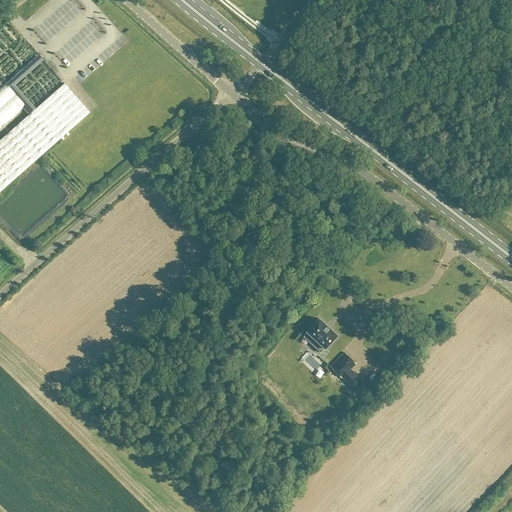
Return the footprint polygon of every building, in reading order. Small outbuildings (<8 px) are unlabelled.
[(0,26),(5,33),(15,26),(10,19),(0,25),(0,26)] [(64,84),(0,141),(0,192),(90,114),(64,84)] [(0,129),(26,107),(6,84),(0,89),(0,129)] [(337,338),(338,337),(337,336),(330,331),(330,330),(326,326),(319,321),(320,320),(319,320),(318,321),(307,333),(306,333),(307,334),(320,346),(316,350),(320,354),(324,350),(325,350),(326,350),(337,338)] [(341,378),(350,387),(358,379),(349,370),(355,364),(347,356),(332,370),(341,379),(341,378)] [(354,391),(362,383),(358,379),(350,387),(354,391)]
